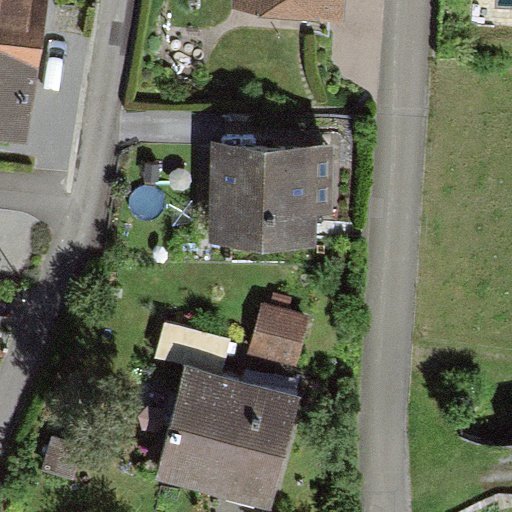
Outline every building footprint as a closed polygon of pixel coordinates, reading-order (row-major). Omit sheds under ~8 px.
[(0,0),(0,121),(29,127),(50,0),(0,0)] [(230,0),(230,3),(346,9),(346,0),(230,0)] [(336,131),(210,128),(208,231),(317,233),(318,201),(334,202),(336,131)] [(298,362),(311,310),(261,297),(248,350),(298,362)] [(184,362),(154,468),(271,500),(303,382),(224,361),(231,334),(165,316),(154,354),(184,362)] [(85,440),(52,430),(41,464),(73,475),(85,440)]
